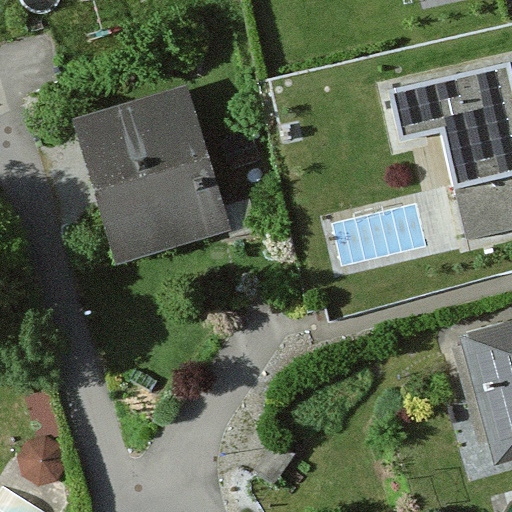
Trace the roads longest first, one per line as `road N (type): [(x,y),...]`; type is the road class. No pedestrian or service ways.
road 1 (residential): [(5,145),(120,511)]
road 2 (residential): [(171,475),(283,344)]
